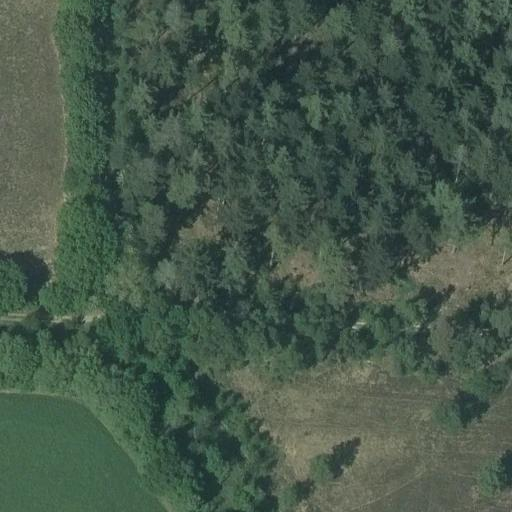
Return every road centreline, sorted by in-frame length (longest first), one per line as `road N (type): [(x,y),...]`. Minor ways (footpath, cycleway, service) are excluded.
road 1 (track): [(511,331),(0,317)]
road 2 (track): [(130,317),(264,511)]
